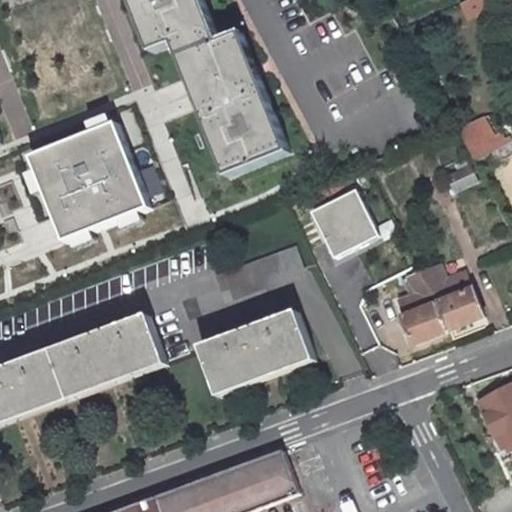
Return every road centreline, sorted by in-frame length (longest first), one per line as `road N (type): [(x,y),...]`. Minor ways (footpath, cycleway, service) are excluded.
road 1 (residential): [(402,389),(65,511)]
road 2 (residential): [(248,0),(330,139)]
road 3 (residential): [(463,511),(402,389)]
